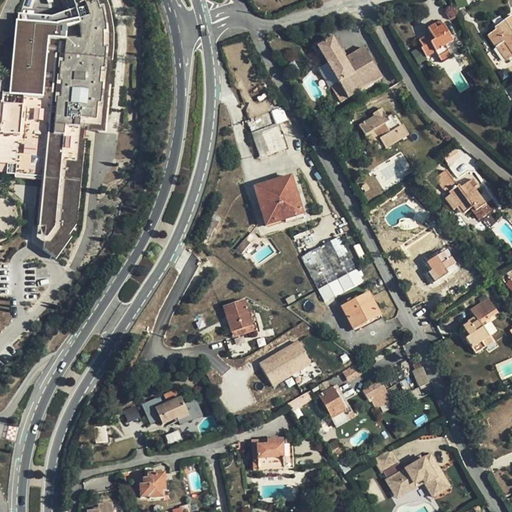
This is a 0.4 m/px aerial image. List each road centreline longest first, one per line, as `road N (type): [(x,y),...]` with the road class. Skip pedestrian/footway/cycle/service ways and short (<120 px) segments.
road 1 (residential): [(502,511),(331,166),(258,42),(256,19)]
road 2 (primary): [(47,511),(53,452),(66,418),(166,253),(196,182),(210,113),(202,22)]
road 3 (primary): [(175,30),(182,85),(171,170),(141,242),(40,407),(20,511)]
road 4 (residential): [(365,0),(430,108),(511,179)]
